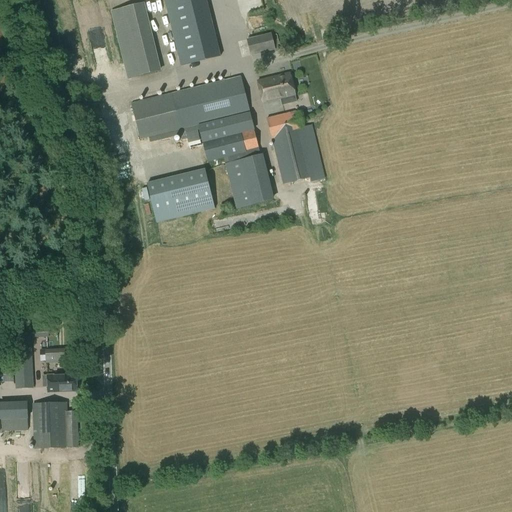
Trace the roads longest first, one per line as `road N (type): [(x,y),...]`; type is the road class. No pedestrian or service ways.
road 1 (unclassified): [(111,511),(88,241),(14,0)]
road 2 (track): [(52,109),(511,5)]
